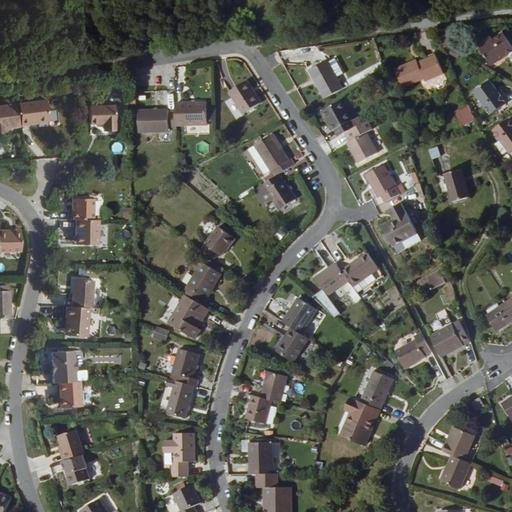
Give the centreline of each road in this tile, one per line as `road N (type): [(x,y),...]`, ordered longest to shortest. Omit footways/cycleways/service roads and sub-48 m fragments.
road 1 (residential): [(230,511),(216,455),(230,370),(269,286),(323,228),(335,196),(331,177),(250,50)]
road 2 (residential): [(0,191),(38,232),(14,393),(23,477),(36,511)]
road 3 (residential): [(494,371),(427,422),(410,446),(401,511)]
road 4 (track): [(0,72),(131,60)]
road 5 (track): [(476,237),(455,284),(483,354)]
road 6 (residential): [(131,60),(250,50)]
